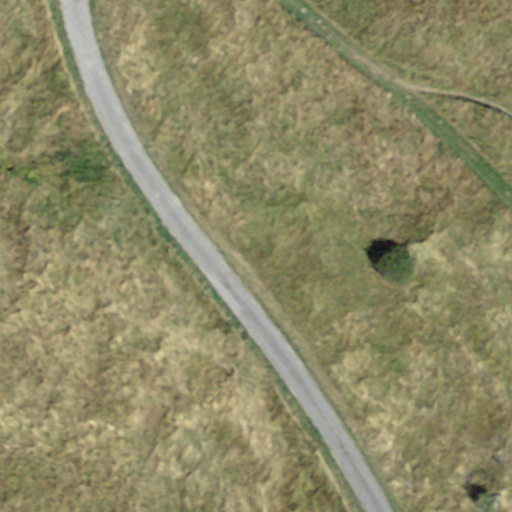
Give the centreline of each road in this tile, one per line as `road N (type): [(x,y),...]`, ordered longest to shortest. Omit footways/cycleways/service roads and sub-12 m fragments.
road 1 (track): [(74,0),(80,37),(114,119),(178,224),(322,411),(378,511)]
road 2 (track): [(511,201),(411,97),(295,0)]
